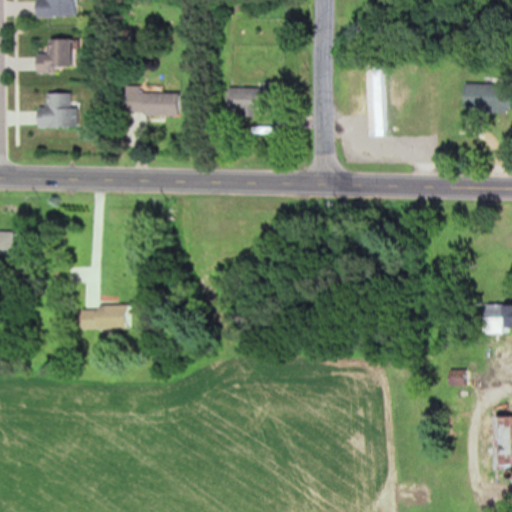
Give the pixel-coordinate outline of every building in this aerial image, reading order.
[(41,0),(42,16),(85,16),(85,0),(41,0)] [(42,50),(42,73),(64,73),(64,68),(81,68),(81,38),(56,38),(56,50),(42,50)] [(398,135),(399,62),(382,62),(381,135),(398,135)] [(268,114),(268,101),(293,101),(293,82),(273,82),(273,87),(237,86),(236,114),(268,114)] [(511,83),(476,83),(476,108),(511,108),(511,83)] [(131,113),(186,114),(187,92),(146,91),(146,85),(131,85),(131,113)] [(43,126),(83,126),(83,91),(53,92),(53,105),(43,106),(43,126)] [(0,253),(19,253),(19,231),(0,230),(0,253)] [(140,327),(139,302),(90,303),(91,328),(140,327)] [(485,469),(511,469),(511,416),(485,416),(485,469)]
